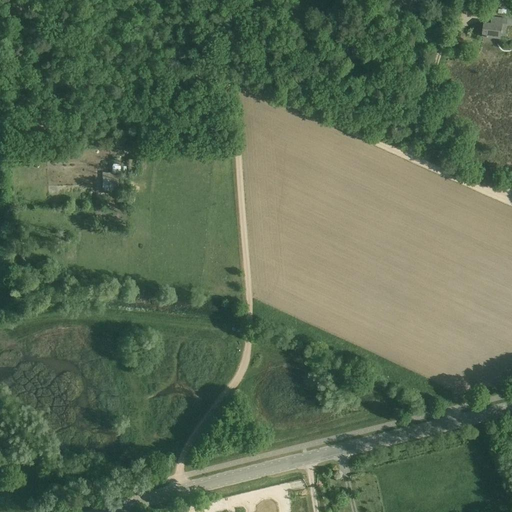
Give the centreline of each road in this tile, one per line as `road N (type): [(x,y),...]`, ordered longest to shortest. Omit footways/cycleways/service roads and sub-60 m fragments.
road 1 (track): [(177,477),(183,454),(240,378),(249,347),(226,76)]
road 2 (tertiary): [(176,492),(511,409)]
road 3 (track): [(511,201),(226,76)]
road 4 (track): [(226,76),(0,91)]
